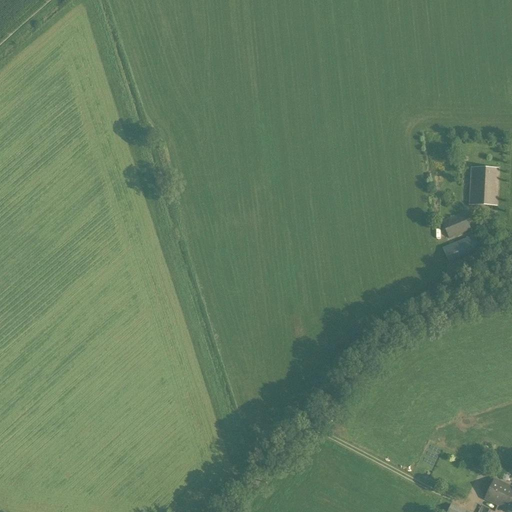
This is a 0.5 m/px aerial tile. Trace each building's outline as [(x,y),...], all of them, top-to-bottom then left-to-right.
[(496,206),(497,170),(472,169),(470,205),(496,206)] [(449,239),(471,230),(464,212),(442,222),(449,239)] [(442,248),(448,262),(480,249),(474,235),(442,248)] [(484,500),(500,507),(503,500),(508,503),(511,493),(511,487),(494,479),(484,500)] [(511,511),(511,493),(508,503),(503,500),(500,507),(508,511),(509,511),(511,511)]
